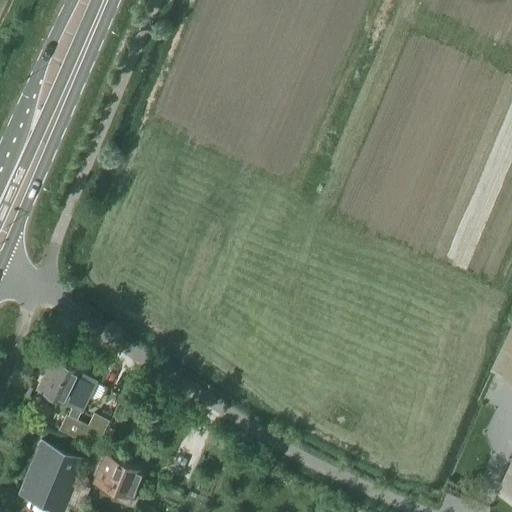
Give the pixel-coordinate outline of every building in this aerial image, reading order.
[(511,331),(500,358),(493,373),(511,381),(511,331)] [(85,411),(98,381),(53,361),(39,390),(85,411)] [(60,424),(99,441),(110,416),(94,409),(89,421),(66,411),(60,424)] [(41,441),(20,492),(65,511),(87,460),(41,441)] [(93,481),(114,490),(112,497),(129,504),(144,469),(105,453),(93,481)] [(511,459),(497,492),(511,499),(511,459)]
